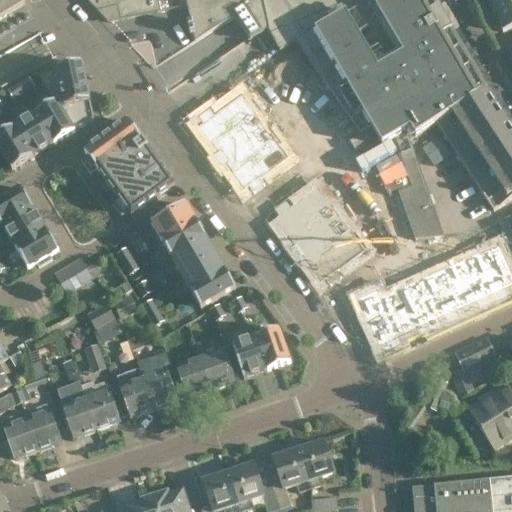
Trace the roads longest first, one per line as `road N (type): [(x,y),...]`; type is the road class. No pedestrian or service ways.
road 1 (residential): [(0,503),(359,387)]
road 2 (residential): [(139,100),(359,387)]
road 3 (residential): [(359,387),(511,318)]
road 4 (residential): [(139,100),(23,174)]
road 5 (residential): [(383,511),(370,412),(359,387)]
road 6 (residential): [(65,0),(139,100)]
